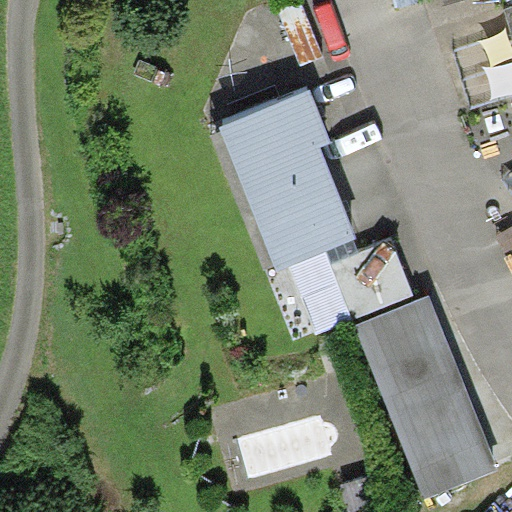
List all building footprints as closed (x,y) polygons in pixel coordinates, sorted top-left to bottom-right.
[(311,73),(220,104),(223,113),(278,249),(287,245),(322,232),(339,225),(351,220),(357,218),(321,129),(331,124),(311,73)] [(278,249),(223,113),(213,116),(266,253),(278,249)] [(360,243),(351,220),(339,225),(322,232),(331,255),(360,243)] [(331,255),(322,232),(287,245),(317,325),(352,311),(331,255)] [(499,457),(429,283),(355,313),(425,487),(499,457)]
